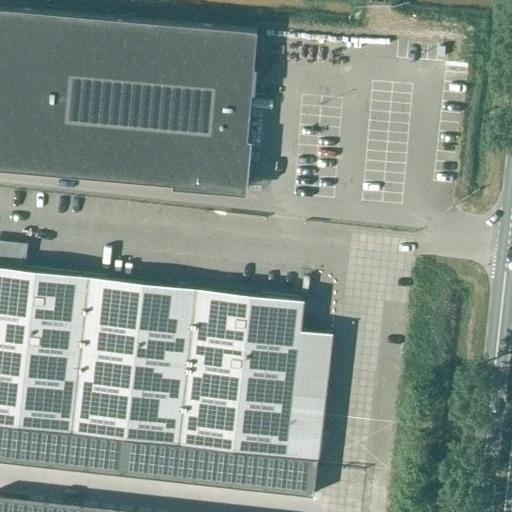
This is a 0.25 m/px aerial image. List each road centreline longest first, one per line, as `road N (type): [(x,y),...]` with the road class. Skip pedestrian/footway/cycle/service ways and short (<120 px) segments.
road 1 (primary): [(478,511),(511,212)]
road 2 (unknown): [(371,251),(334,511)]
